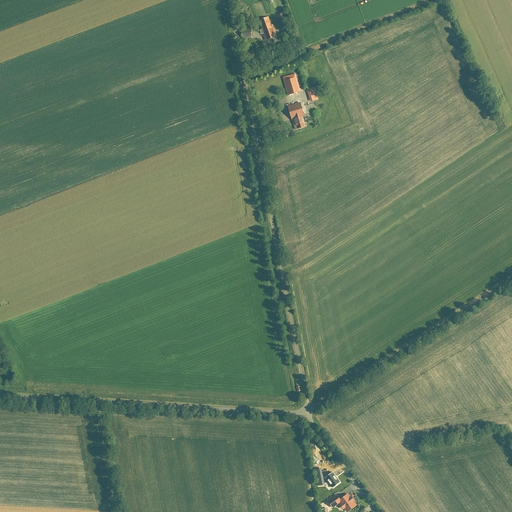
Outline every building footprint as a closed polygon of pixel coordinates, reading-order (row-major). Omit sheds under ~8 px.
[(285,14),(278,17),(282,27),(289,24),(285,14)] [(259,22),(266,41),(278,36),(272,17),(259,22)] [(242,31),(243,40),(253,40),(253,31),(242,31)] [(297,75),(284,78),(289,96),(302,92),(297,75)] [(316,88),(308,90),(312,102),(320,100),(316,88)] [(294,119),(297,131),(307,128),(304,116),(307,116),(304,104),(289,108),(292,120),(294,119)] [(317,473),(319,486),(324,485),(323,472),(324,472),(323,467),(315,468),(315,473),(317,473)] [(326,483),(331,491),(342,483),(335,473),(327,478),(329,481),(326,483)] [(344,510),(345,509),(347,511),(349,511),(358,506),(356,503),(357,502),(354,497),(352,498),(349,495),(342,501),(338,496),(329,503),(334,509),(341,504),(342,504),(340,506),(344,510)]
